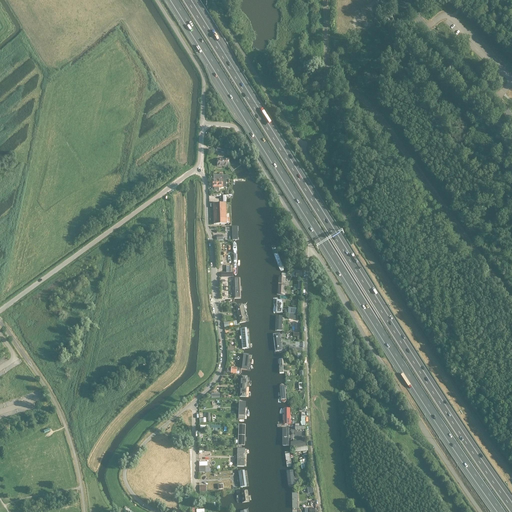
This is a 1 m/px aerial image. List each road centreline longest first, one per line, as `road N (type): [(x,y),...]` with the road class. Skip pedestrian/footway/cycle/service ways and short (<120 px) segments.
road 1 (motorway): [(172,0),(499,511)]
road 2 (motorway): [(511,504),(188,0)]
road 3 (track): [(511,476),(212,0)]
road 4 (unclassified): [(195,168),(206,195),(223,360),(214,383),(126,466),(127,487),(157,511)]
road 5 (unclassified): [(479,511),(309,242)]
road 6 (unclassified): [(321,511),(308,402),(309,242)]
road 7 (unclassified): [(0,310),(195,168)]
road 8 (unclassified): [(309,242),(240,131),(201,123)]
road 9 (tertiary): [(511,118),(404,0)]
road 10 (unclassified): [(201,123),(203,77),(156,0)]
